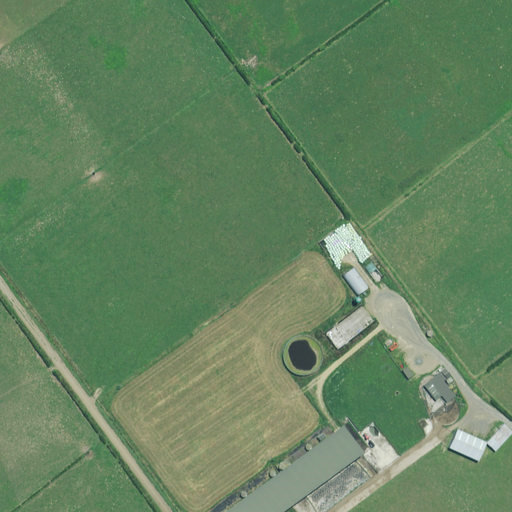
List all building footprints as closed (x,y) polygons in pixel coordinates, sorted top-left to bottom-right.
[(377,269),(370,261),(364,266),(371,274),(377,269)] [(368,287),(354,268),(343,276),(358,295),(368,287)] [(293,365),(317,346),(311,340),(288,358),(293,365)] [(445,381),(451,377),(443,367),(438,371),(445,381)] [(413,376),(408,368),(403,372),(408,379),(413,376)] [(455,397),(438,375),(424,386),(436,401),(442,396),(447,403),(455,397)] [(511,433),(511,432),(504,425),(487,444),(495,452),(511,433)] [(317,438),(320,443),(313,448),(310,443),(305,447),(308,451),(291,464),(287,458),(276,467),(280,472),(277,474),(274,469),(268,474),(272,478),(265,483),(248,495),(245,490),(240,494),(243,499),(234,506),(224,511),(281,511),(362,453),(342,426),(326,438),(323,433),(317,438)] [(486,443),(457,430),(449,448),(478,461),(486,443)]
